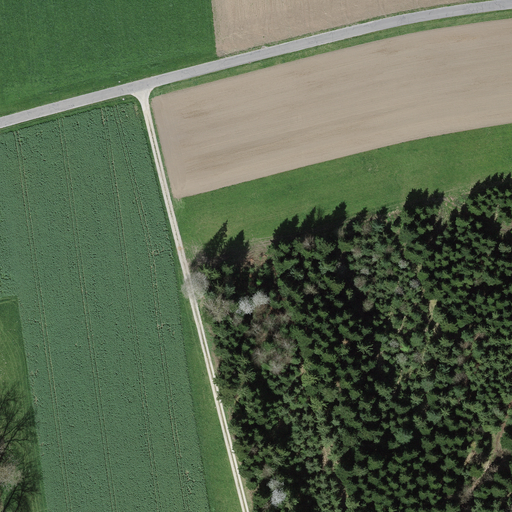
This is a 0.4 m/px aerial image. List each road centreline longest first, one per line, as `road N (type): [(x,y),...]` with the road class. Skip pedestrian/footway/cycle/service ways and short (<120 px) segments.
road 1 (unclassified): [(0,124),(363,28),(511,4)]
road 2 (track): [(248,511),(137,84)]
